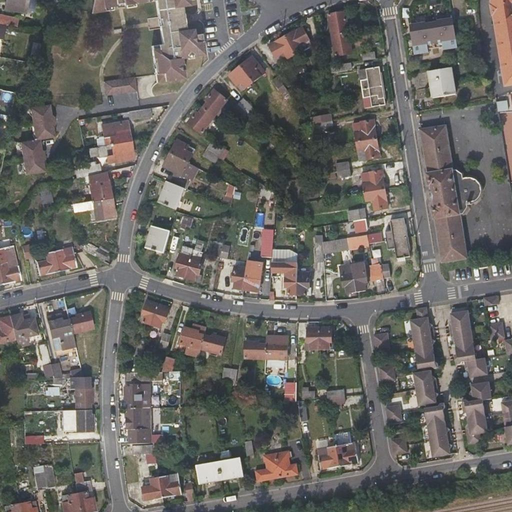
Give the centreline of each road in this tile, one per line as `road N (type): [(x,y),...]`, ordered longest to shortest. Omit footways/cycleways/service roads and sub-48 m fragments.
road 1 (residential): [(333,0),(277,18),(206,75),(147,168),(122,279)]
road 2 (residential): [(386,0),(435,298)]
road 3 (residential): [(359,310),(255,312),(122,279)]
road 4 (residential): [(122,279),(109,410),(122,511)]
road 5 (residential): [(203,511),(387,478)]
road 6 (unknown): [(406,118),(456,118),(476,131),(499,230)]
road 7 (residential): [(359,310),(387,478)]
road 8 (residential): [(387,478),(511,456)]
road 9 (residential): [(122,279),(0,302)]
